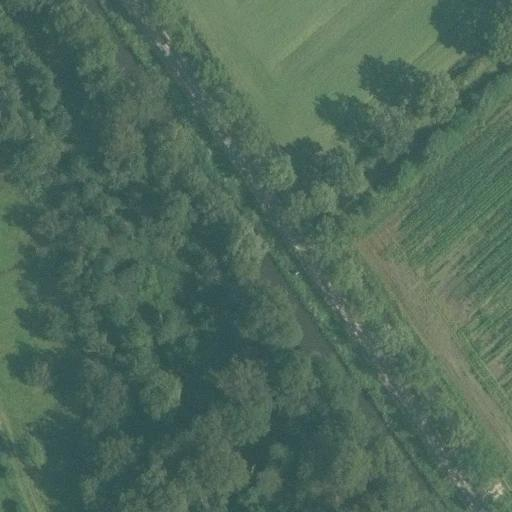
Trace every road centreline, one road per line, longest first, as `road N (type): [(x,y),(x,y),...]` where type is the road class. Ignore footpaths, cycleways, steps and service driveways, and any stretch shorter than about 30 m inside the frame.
road 1 (tertiary): [(478,511),(128,0)]
road 2 (track): [(511,58),(378,178)]
